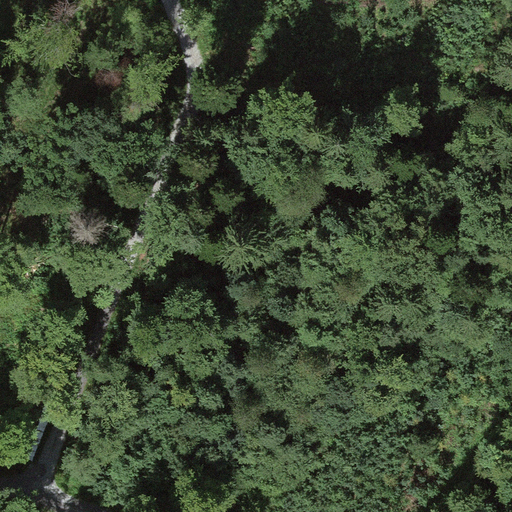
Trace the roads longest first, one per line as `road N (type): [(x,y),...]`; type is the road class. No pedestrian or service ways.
road 1 (track): [(511,202),(452,192),(168,183),(169,31),(147,0)]
road 2 (track): [(36,490),(168,183)]
road 3 (track): [(432,511),(511,420)]
